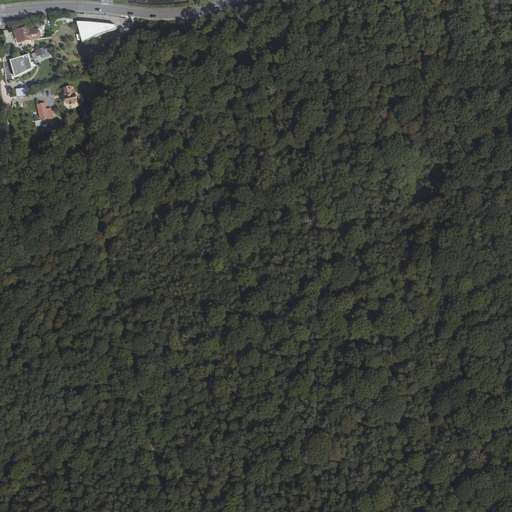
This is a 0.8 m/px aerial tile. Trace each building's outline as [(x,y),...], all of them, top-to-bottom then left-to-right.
[(78,22),(84,43),(92,39),(101,35),(108,32),(117,29),(116,25),(107,24),(94,23),(78,22)] [(21,41),(33,39),(30,26),(18,29),(21,41)] [(2,43),(3,46),(4,51),(11,49),(9,41),(2,43)] [(48,47),(35,50),(38,61),(51,58),(48,47)] [(17,76),(35,70),(30,55),(12,61),(17,76)] [(64,97),(66,106),(78,103),(76,95),(73,95),(71,88),(64,89),(66,97),(64,97)] [(45,104),(36,105),(40,120),(45,119),(49,118),(45,104)] [(45,119),(40,120),(44,136),(49,135),(45,119)]
